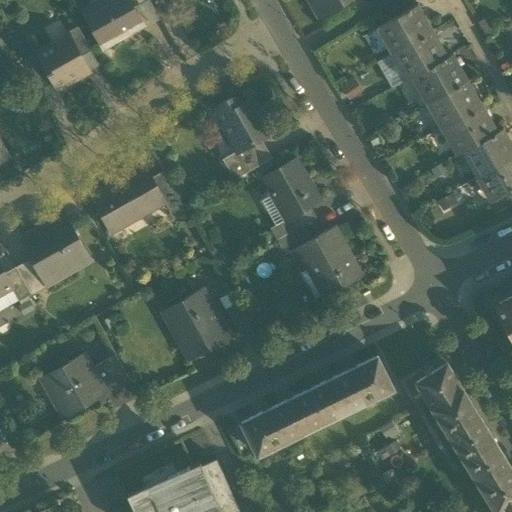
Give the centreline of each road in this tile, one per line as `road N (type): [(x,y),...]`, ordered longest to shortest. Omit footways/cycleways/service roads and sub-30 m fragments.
road 1 (residential): [(0,500),(435,286)]
road 2 (residential): [(278,25),(0,200)]
road 3 (residential): [(278,25),(435,286)]
road 4 (residential): [(435,286),(511,412)]
